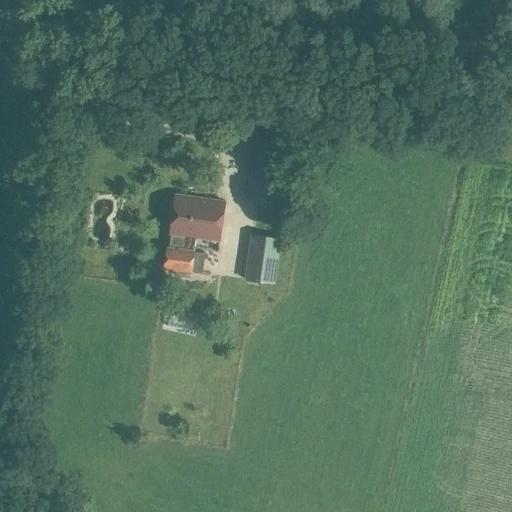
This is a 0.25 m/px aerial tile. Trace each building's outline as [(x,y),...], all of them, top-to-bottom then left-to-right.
[(267,105),(270,78),(252,76),(248,102),(267,105)] [(162,112),(194,117),(198,96),(165,90),(162,112)] [(236,99),(228,98),(220,97),(219,112),(235,114),(236,99)] [(292,206),(302,144),(260,138),(251,200),(292,206)] [(171,233),(172,233),(170,247),(195,250),(197,237),(220,240),(226,203),(176,195),(171,233)] [(275,284),(282,239),(252,235),(245,280),(275,284)] [(196,250),(195,250),(170,247),(167,246),(164,269),(192,273),(196,250)]
